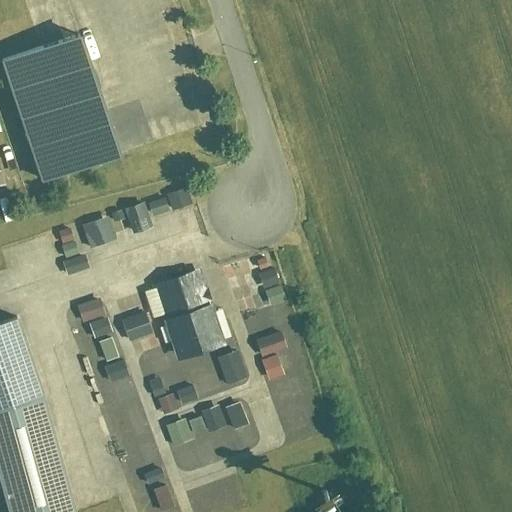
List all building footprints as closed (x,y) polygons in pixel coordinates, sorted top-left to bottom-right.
[(88,38),(5,64),(45,187),(127,160),(88,38)] [(157,214),(197,205),(194,191),(131,205),(137,232),(160,227),(157,214)] [(92,247),(124,239),(117,216),(86,224),(92,247)] [(203,265),(155,281),(180,357),(228,341),(203,265)] [(87,320),(112,314),(108,298),(84,304),(87,320)] [(0,468),(14,511),(82,511),(84,511),(19,314),(0,319),(0,468)] [(276,378),(292,374),(285,351),(295,348),(292,335),(266,342),(276,378)] [(163,397),(171,413),(202,398),(194,382),(163,397)] [(248,400),(195,418),(200,434),(232,423),(236,436),(238,435),(242,449),(262,442),(248,400)] [(169,474),(157,479),(170,510),(183,504),(169,474)]
